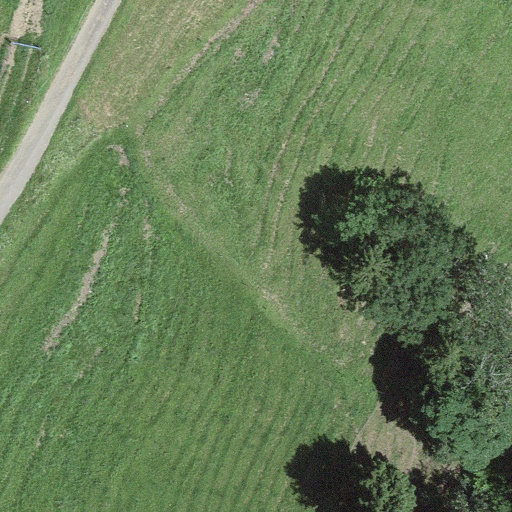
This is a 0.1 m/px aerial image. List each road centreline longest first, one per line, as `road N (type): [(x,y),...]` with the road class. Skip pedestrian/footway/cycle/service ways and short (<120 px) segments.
road 1 (unclassified): [(111,0),(0,203)]
road 2 (track): [(3,198),(31,0)]
